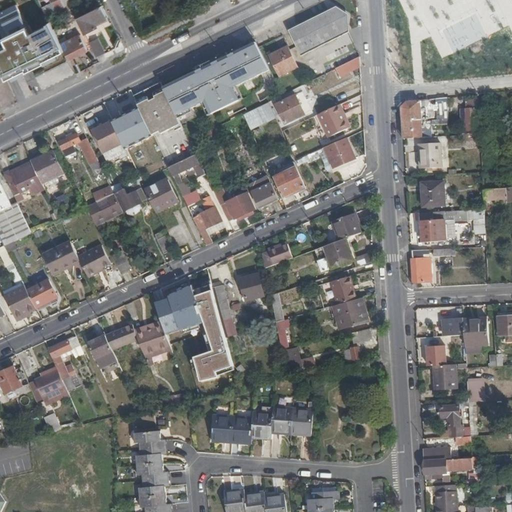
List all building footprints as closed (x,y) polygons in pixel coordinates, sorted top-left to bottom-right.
[(47,17),(64,9),(70,6),(67,0),(57,0),(54,2),(42,8),(47,17)] [(17,6),(0,14),(0,28),(8,46),(0,50),(0,66),(7,81),(64,53),(63,51),(62,49),(60,44),(51,24),(34,33),(30,26),(27,27),(17,6)] [(106,16),(102,6),(78,18),(84,31),(93,27),(91,23),(106,16)] [(425,6),(411,6),(412,21),(425,21),(425,6)] [(347,16),(337,9),(292,32),(302,54),(348,31),(347,16)] [(58,19),(62,26),(75,20),(71,12),(58,19)] [(89,52),(80,35),(60,44),(62,49),(63,51),(64,53),(68,61),(69,62),(89,52)] [(97,40),(90,43),(96,56),(103,52),(97,40)] [(255,41),(162,87),(176,117),(204,103),(210,115),(239,101),(233,89),(270,71),(255,41)] [(298,68),(288,47),(270,56),(280,77),(298,68)] [(333,81),(361,67),(360,58),(329,73),(333,81)] [(58,81),(73,73),(67,62),(52,69),(58,81)] [(158,129),(161,134),(181,124),(176,117),(162,87),(160,83),(133,97),(139,109),(151,132),(158,129)] [(285,123),(305,114),(297,97),(277,106),(285,123)] [(439,125),(449,124),(447,98),(437,99),(439,125)] [(421,120),(422,138),(435,137),(434,125),(439,125),(437,99),(429,100),(431,119),(421,120)] [(466,100),(466,108),(468,135),(481,135),(479,99),(466,100)] [(431,119),(429,100),(408,102),(402,108),(404,139),(422,138),(421,120),(431,119)] [(252,130),(278,118),(271,102),(245,114),(252,130)] [(346,112),(342,104),(320,114),(331,137),(350,127),(344,113),(346,112)] [(139,109),(112,122),(123,145),(126,149),(152,135),(151,132),(139,109)] [(344,113),(350,127),(353,126),(346,112),(344,113)] [(92,132),(103,155),(123,145),(112,122),(92,132)] [(78,134),(60,143),(66,156),(77,151),(74,146),(83,142),(78,134)] [(355,160),(345,139),(324,148),(326,153),(334,170),(355,160)] [(443,168),(442,143),(419,144),(420,169),(443,168)] [(83,152),(90,165),(98,161),(92,147),(83,152)] [(309,155),(295,162),(297,166),(326,153),(324,148),(309,155)] [(306,149),(292,155),(295,162),(309,155),(306,149)] [(44,156),(32,162),(33,164),(43,185),(66,174),(55,151),(44,156)] [(43,153),(30,159),(32,162),(44,156),(43,153)] [(173,177),(177,175),(193,167),(197,176),(204,173),(196,155),(176,165),(169,169),(173,177)] [(95,176),(104,171),(98,161),(90,165),(95,176)] [(33,196),(45,190),(43,185),(33,164),(20,170),(19,168),(5,175),(15,197),(30,189),(33,196)] [(277,178),(285,197),(305,188),(296,169),(277,178)] [(173,177),(177,186),(181,184),(177,175),(173,177)] [(216,177),(208,181),(219,203),(227,199),(216,177)] [(268,178),(250,186),(260,208),(278,200),(268,178)] [(168,180),(146,191),(157,213),(179,202),(168,180)] [(446,182),(425,183),(425,192),(427,192),(427,207),(447,206),(446,182)] [(0,211),(12,206),(2,185),(0,185),(0,211)] [(93,194),(97,203),(98,202),(107,198),(115,194),(111,186),(93,194)] [(508,199),(507,188),(484,190),(485,201),(508,199)] [(125,189),(115,194),(123,211),(124,213),(127,212),(128,214),(134,216),(137,214),(140,212),(142,207),(141,205),(143,204),(138,191),(135,192),(128,195),(125,189)] [(197,193),(184,199),(188,207),(200,201),(197,193)] [(246,195),(254,211),(257,209),(250,193),(246,195)] [(96,224),(123,211),(115,194),(107,198),(111,207),(102,211),(98,202),(97,203),(88,207),(94,221),(96,224)] [(236,219),(254,211),(246,195),(239,199),(242,205),(232,210),(236,219)] [(200,201),(205,211),(215,207),(210,197),(200,201)] [(221,207),(229,223),(236,219),(232,210),(242,205),(239,199),(221,207)] [(85,226),(94,221),(88,207),(78,211),(85,226)] [(205,211),(193,217),(196,224),(202,237),(207,246),(213,243),(209,235),(206,230),(223,223),(215,207),(205,211)] [(170,209),(159,215),(167,230),(178,224),(170,209)] [(485,210),(461,211),(461,219),(476,218),(485,217),(485,210)] [(461,219),(461,211),(436,212),(436,220),(446,219),(455,219),(461,219)] [(436,212),(421,213),(423,243),(447,242),(446,219),(436,220),(436,212)] [(332,224),(339,242),(346,239),(358,234),(351,217),(332,224)] [(476,218),(477,233),(486,232),(485,217),(476,218)] [(455,219),(446,219),(447,242),(456,241),(455,219)] [(206,230),(209,235),(225,227),(223,223),(206,230)] [(195,240),(202,237),(196,224),(189,227),(195,240)] [(462,234),(471,233),(469,225),(461,226),(462,234)] [(158,240),(168,235),(165,231),(156,235),(158,240)] [(164,255),(175,249),(168,235),(158,240),(157,240),(164,255)] [(354,261),(346,239),(339,242),(331,244),(322,248),(316,250),(324,272),(354,261)] [(53,275),(81,262),(78,256),(71,242),(44,256),(53,275)] [(105,242),(78,256),(81,262),(88,275),(115,262),(112,256),(105,242)] [(289,245),(262,255),(265,269),(294,258),(289,245)] [(123,250),(112,256),(115,262),(121,274),(132,269),(123,250)] [(428,258),(428,250),(413,251),(413,258),(412,258),(413,283),(432,282),(430,258),(428,258)] [(374,262),(371,253),(357,257),(360,266),(374,262)] [(265,297),(259,274),(241,279),(247,301),(265,297)] [(332,283),(338,305),(356,300),(350,278),(332,283)] [(49,280),(27,291),(36,309),(58,298),(49,280)] [(16,318),(36,309),(27,291),(24,284),(4,295),(16,318)] [(224,287),(213,290),(214,293),(221,319),(223,326),(233,323),(224,287)] [(213,290),(186,299),(187,302),(214,293),(213,290)] [(194,327),(221,319),(214,293),(187,302),(194,327)] [(285,320),(279,293),(271,296),(276,323),(284,320),(285,320)] [(367,322),(364,312),(361,313),(358,300),(356,300),(338,305),(334,306),(340,329),(367,322)] [(181,304),(159,311),(162,321),(163,324),(166,331),(174,329),(188,324),(181,304)] [(511,334),(511,316),(499,317),(500,336),(511,334)] [(464,320),(464,318),(443,320),(444,337),(450,336),(465,335),(464,320)] [(487,319),(464,320),(465,335),(465,346),(489,344),(487,319)] [(282,350),(290,348),(284,320),(276,323),(282,350)] [(162,321),(135,330),(137,334),(163,324),(162,321)] [(163,324),(137,334),(139,340),(146,358),(172,349),(166,331),(163,324)] [(190,332),(188,324),(174,329),(176,336),(190,332)] [(133,325),(106,336),(113,351),(139,340),(137,334),(135,330),(133,325)] [(374,340),(372,330),(358,333),(360,343),(374,340)] [(451,363),(466,362),(465,346),(465,335),(450,336),(451,363)] [(96,359),(113,351),(106,336),(90,344),(96,359)] [(63,359),(82,350),(76,337),(49,349),(59,371),(67,389),(68,391),(75,387),(70,376),(76,373),(72,365),(67,367),(63,359)] [(182,372),(185,385),(239,373),(231,337),(212,341),(214,351),(199,354),(197,346),(185,349),(189,370),(182,372)] [(358,347),(351,349),(355,363),(355,364),(361,363),(358,347)] [(301,360),(299,348),(288,351),(293,371),(316,366),(314,357),(301,360)] [(355,363),(351,349),(344,351),(347,365),(355,363)] [(118,362),(113,351),(96,359),(101,370),(118,362)] [(459,390),(457,365),(434,366),(436,391),(459,390)] [(22,386),(14,368),(0,374),(0,380),(6,393),(22,386)] [(44,399),(67,389),(59,371),(36,381),(44,399)] [(70,376),(75,387),(76,388),(81,385),(76,373),(70,376)] [(483,381),(468,382),(469,400),(469,402),(477,402),(484,402),(483,381)] [(459,401),(459,405),(461,430),(471,429),(469,402),(469,400),(459,401)] [(478,436),(477,402),(469,402),(471,429),(471,437),(478,436)] [(449,418),(450,431),(461,430),(459,405),(441,407),(441,418),(449,418)] [(232,417),(215,416),(213,442),(232,444),(252,445),(252,439),(272,440),(273,434),(292,436),(312,438),(314,411),(294,409),(275,408),(274,414),(254,412),(253,419),(235,417),(232,417)] [(55,415),(45,420),(51,434),(62,431),(55,415)] [(461,430),(462,437),(471,437),(471,429),(461,430)] [(450,431),(450,438),(462,437),(461,430),(450,431)] [(137,466),(138,476),(144,475),(144,482),(145,487),(139,488),(140,497),(141,508),(146,508),(146,511),(171,511),(171,504),(167,505),(166,495),(165,486),(170,486),(169,480),(169,472),(164,472),(163,464),(162,454),(166,454),(166,447),(165,440),(161,440),(161,436),(160,431),(134,434),(135,444),(141,444),(141,449),(142,456),(137,456),(137,466)] [(451,448),(424,450),(426,475),(448,473),(448,472),(464,471),(463,470),(473,470),(472,459),(452,460),(451,448)] [(479,472),(470,472),(470,481),(479,481),(479,472)] [(457,485),(437,486),(437,493),(457,492),(457,485)] [(244,489),(224,492),(226,511),(287,511),(285,494),(265,497),(265,492),(245,494),(244,489)] [(309,510),(309,511),(334,511),(334,508),(334,499),(337,498),(337,492),(313,493),(314,499),(308,500),(309,510)] [(437,493),(438,511),(458,511),(457,492),(437,493)]
